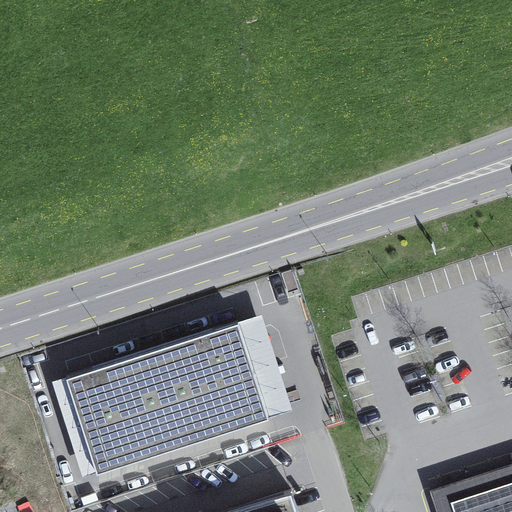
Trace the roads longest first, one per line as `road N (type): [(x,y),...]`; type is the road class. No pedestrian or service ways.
road 1 (primary): [(349,214),(0,328)]
road 2 (primary): [(511,143),(349,214)]
road 3 (primary): [(349,214),(431,204),(511,177)]
